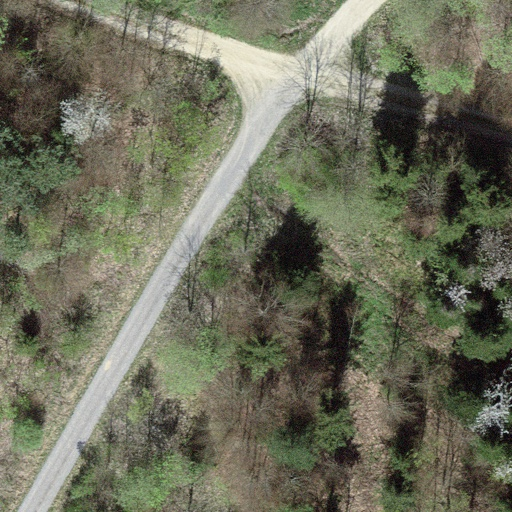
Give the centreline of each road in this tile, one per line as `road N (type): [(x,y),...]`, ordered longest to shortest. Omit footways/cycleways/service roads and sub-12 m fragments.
road 1 (track): [(369,0),(296,74),(239,155),(32,511)]
road 2 (track): [(511,129),(296,74),(110,0)]
